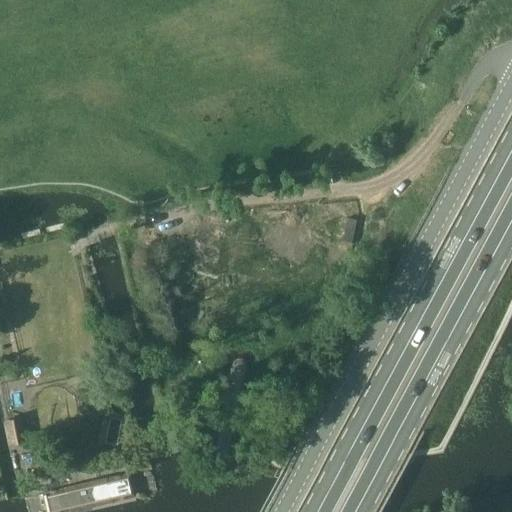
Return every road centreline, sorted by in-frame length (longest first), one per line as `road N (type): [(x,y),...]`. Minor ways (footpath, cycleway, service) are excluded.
road 1 (unclassified): [(282,511),(511,85)]
road 2 (primary): [(511,151),(317,511)]
road 3 (primary): [(355,511),(511,221)]
